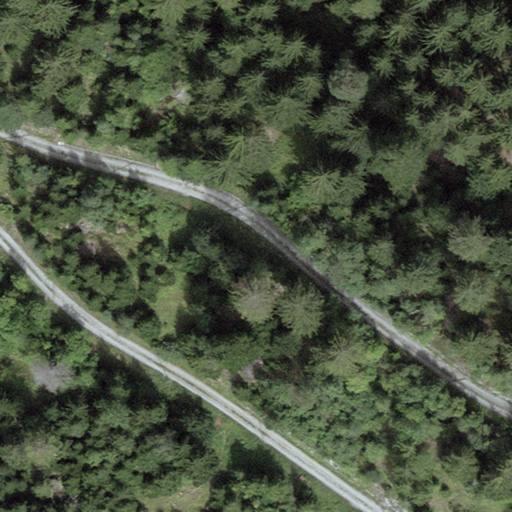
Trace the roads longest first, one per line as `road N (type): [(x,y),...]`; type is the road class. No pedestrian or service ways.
road 1 (track): [(0,132),(210,196),(484,401),(511,412)]
road 2 (track): [(378,511),(80,308),(0,237)]
